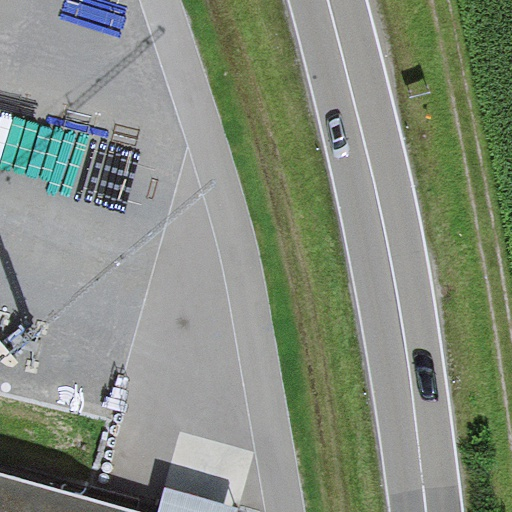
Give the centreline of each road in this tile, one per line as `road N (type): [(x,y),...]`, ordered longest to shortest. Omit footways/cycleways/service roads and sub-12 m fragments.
road 1 (track): [(354,511),(348,442),(227,0)]
road 2 (primary): [(333,0),(399,283),(432,511)]
road 3 (track): [(511,323),(448,0)]
